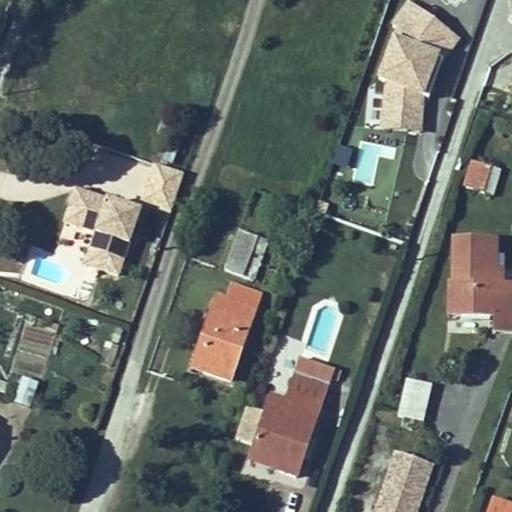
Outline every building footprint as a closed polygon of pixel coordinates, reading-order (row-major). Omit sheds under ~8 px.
[(457,48),(409,11),(393,31),(398,35),(379,87),(387,90),(377,134),(400,140),(403,128),(416,131),(423,103),(416,100),(422,83),(430,86),(438,65),(442,68),(457,48)] [(416,100),(423,103),(442,68),(438,65),(430,86),(422,83),(416,100)] [(403,128),(400,140),(413,143),(416,131),(403,128)] [(371,184),(381,149),(360,143),(350,178),(371,184)] [(495,155),(477,149),(465,185),(483,191),(495,155)] [(504,158),(495,155),(483,191),(492,194),(504,158)] [(184,174),(156,164),(142,202),(170,212),(184,174)] [(139,211),(81,190),(70,222),(96,231),(109,236),(99,262),(118,269),(139,211)] [(109,236),(96,231),(86,258),(99,262),(109,236)] [(238,231),(224,270),(253,280),(264,252),(252,248),(256,237),(238,231)] [(456,315),(494,316),(494,332),(511,331),(511,280),(501,281),(495,281),(495,269),(495,238),(453,238),(453,281),(456,281),(456,315)] [(215,299),(192,367),(229,380),(253,311),(215,299)] [(270,397),(253,448),(283,457),(279,470),(296,475),(301,458),(307,460),(313,441),(308,439),(332,368),(301,357),(286,403),(270,397)] [(13,405),(33,408),(38,381),(18,377),(13,405)] [(416,432),(427,396),(404,388),(392,424),(416,432)] [(283,457),(253,448),(249,460),(279,470),(283,457)] [(415,511),(428,475),(392,463),(374,511),(415,511)] [(511,511),(511,506),(493,500),(488,511),(511,511)]
